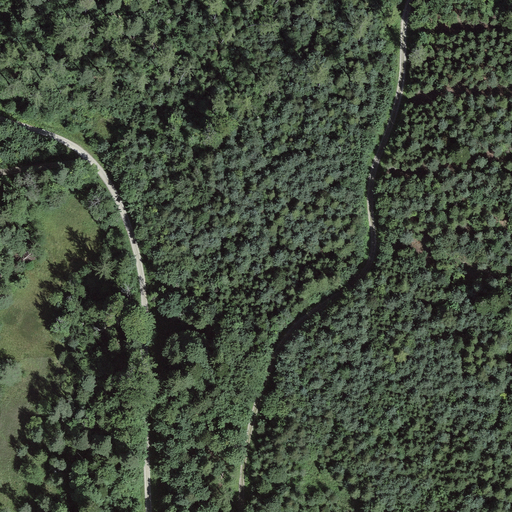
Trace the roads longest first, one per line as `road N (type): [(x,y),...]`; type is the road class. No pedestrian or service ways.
road 1 (track): [(407,0),(397,84),(370,164),(371,259),(360,278),(296,323),(277,348),(243,455),(238,511)]
road 2 (track): [(149,511),(142,294),(113,191),(89,160),(53,137),(0,120)]
